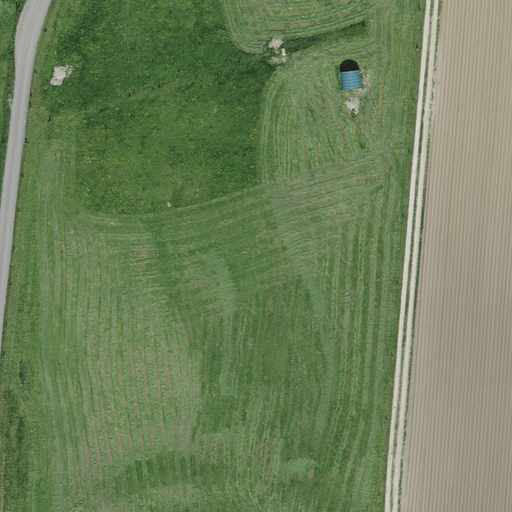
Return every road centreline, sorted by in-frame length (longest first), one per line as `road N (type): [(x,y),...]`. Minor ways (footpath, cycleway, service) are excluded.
road 1 (track): [(432,0),(386,445),(390,511)]
road 2 (unclassified): [(0,279),(24,76),(42,0)]
